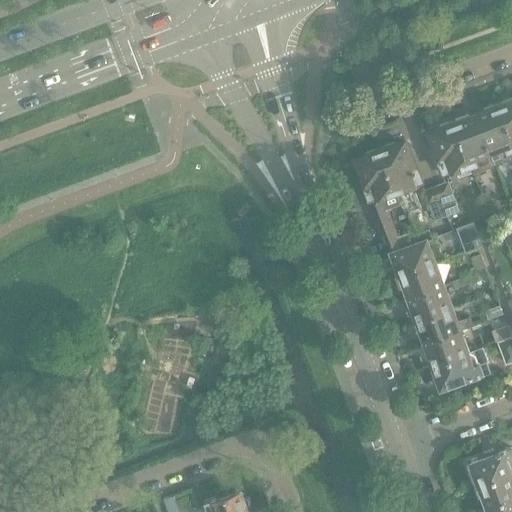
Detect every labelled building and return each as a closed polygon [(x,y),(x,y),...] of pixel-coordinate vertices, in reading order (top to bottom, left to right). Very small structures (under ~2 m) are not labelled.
[(511,99),(499,105),(511,139),(511,99)] [(478,115),(493,154),(497,165),(511,159),(511,139),(499,105),(484,110),(485,112),(478,115)] [(454,121),(470,162),(474,174),(497,165),(493,154),(478,115),(470,118),(469,115),(454,121)] [(474,174),(470,162),(454,121),(440,126),(441,129),(433,132),(435,139),(431,140),(434,149),(437,148),(447,176),(457,172),(460,179),(474,174)] [(396,142),(381,147),(397,189),(411,184),(413,189),(423,185),(413,156),(415,156),(412,148),(408,149),(405,142),(397,145),(396,142)] [(385,231),(393,252),(417,243),(413,231),(399,236),(389,209),(402,204),(397,189),(381,147),(366,153),(367,156),(359,158),(362,166),(358,167),(361,175),(363,174),(376,207),(373,208),(382,232),(385,231)] [(450,181),(437,186),(448,216),(461,212),(450,181)] [(437,220),(448,216),(437,186),(426,190),(437,220)] [(511,216),(503,220),(506,228),(511,225),(511,216)] [(394,263),(398,276),(436,262),(427,239),(417,243),(393,252),(396,262),(394,263)] [(479,247),(477,239),(466,243),(469,250),(479,247)] [(478,271),(487,268),(482,253),(473,257),(478,271)] [(409,297),(444,285),(436,262),(398,276),(404,290),(406,289),(409,297)] [(473,274),(454,281),(456,289),(476,281),(473,274)] [(410,307),(415,321),(453,307),(444,285),(409,297),(413,306),(410,307)] [(426,342),(461,330),(453,307),(415,321),(421,335),(423,334),(426,342)] [(497,332),(500,340),(511,336),(509,328),(497,332)] [(427,353),(432,366),(469,352),(461,330),(426,342),(430,352),(427,353)] [(507,364),(511,362),(511,339),(500,344),(507,364)] [(474,366),(469,352),(432,366),(437,380),(440,379),(443,388),(452,384),(453,387),(460,384),(459,382),(483,373),(480,364),(474,366)] [(477,486),(511,472),(511,448),(497,454),(496,451),(484,456),(485,459),(472,463),(475,472),(472,473),(477,486)] [(488,507),(511,497),(511,472),(477,486),(482,500),(485,499),(488,507)] [(209,511),(248,511),(249,511),(249,510),(250,506),(249,501),(245,499),(242,490),(207,503),(209,511)] [(511,511),(511,497),(488,507),(489,511),(511,511)]
